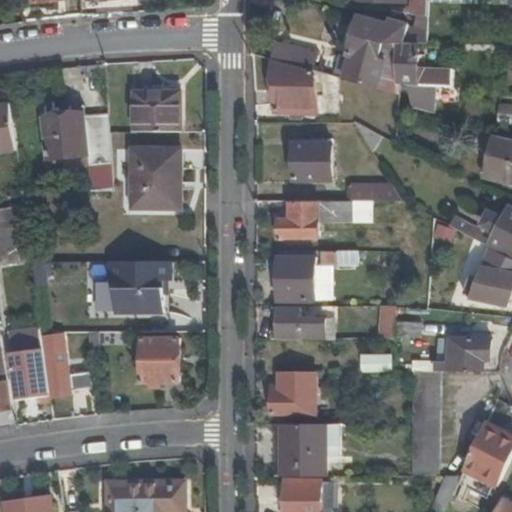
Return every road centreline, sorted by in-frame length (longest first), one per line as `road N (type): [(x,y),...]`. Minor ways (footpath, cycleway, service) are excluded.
road 1 (residential): [(233,35),(232,433)]
road 2 (residential): [(232,433),(78,438),(0,454)]
road 3 (residential): [(0,46),(233,35)]
